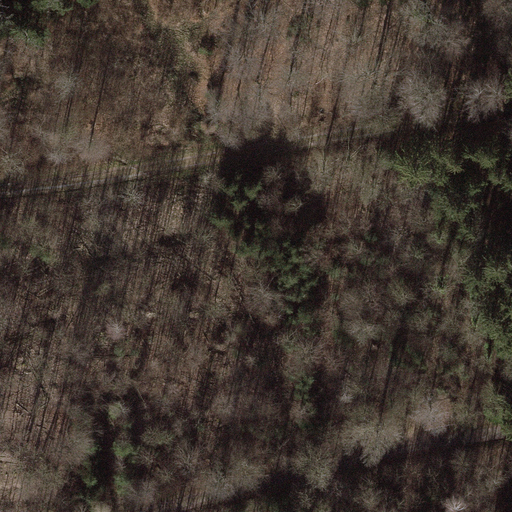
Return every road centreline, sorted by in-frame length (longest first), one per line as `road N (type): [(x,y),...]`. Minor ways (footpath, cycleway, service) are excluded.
road 1 (track): [(511,115),(478,114),(0,192)]
road 2 (track): [(148,511),(511,432)]
